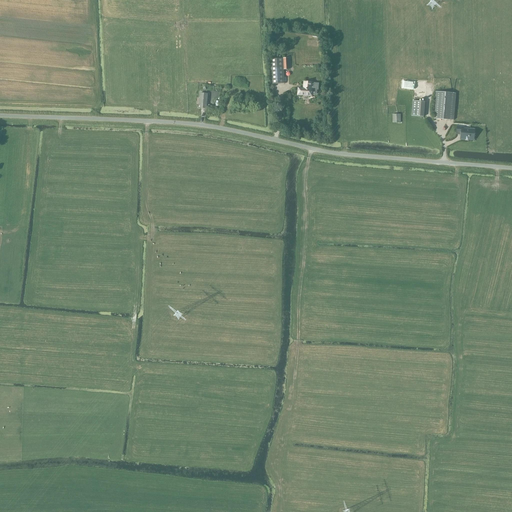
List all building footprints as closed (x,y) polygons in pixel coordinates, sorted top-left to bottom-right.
[(271,59),(272,84),(284,83),(284,69),(289,69),(289,58),(271,59)] [(316,89),(318,89),(317,83),(312,83),(312,82),(306,82),(305,88),(299,88),(298,94),(312,96),(312,95),(317,94),(316,89)] [(434,118),(454,120),(456,93),(436,91),(434,118)] [(199,109),(206,109),(207,94),(200,94),(199,109)] [(412,116),(424,117),(425,101),(413,101),(412,116)] [(461,138),(468,139),(468,140),(469,140),(469,139),(474,139),(475,128),(470,128),(470,129),(464,129),(464,126),(457,126),(457,135),(457,134),(461,134),(461,138)]
